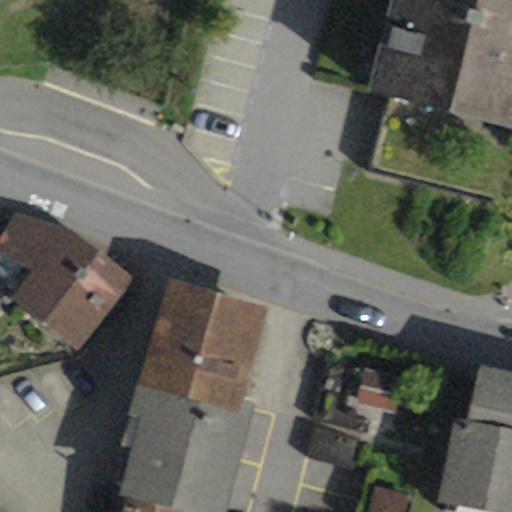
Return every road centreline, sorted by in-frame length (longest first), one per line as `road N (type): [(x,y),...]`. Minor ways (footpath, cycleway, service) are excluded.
road 1 (tertiary): [(511,351),(0,175)]
road 2 (unknown): [(179,239),(106,432),(66,481),(24,511)]
